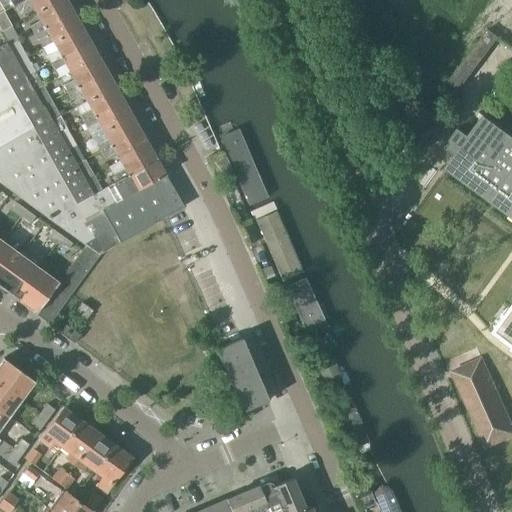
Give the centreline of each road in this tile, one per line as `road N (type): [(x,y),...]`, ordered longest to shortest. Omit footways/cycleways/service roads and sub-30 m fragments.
road 1 (unclassified): [(483,511),(288,0)]
road 2 (residential): [(309,423),(180,143),(97,0)]
road 3 (residential): [(174,452),(0,319)]
road 4 (residential): [(174,452),(212,461),(309,423)]
